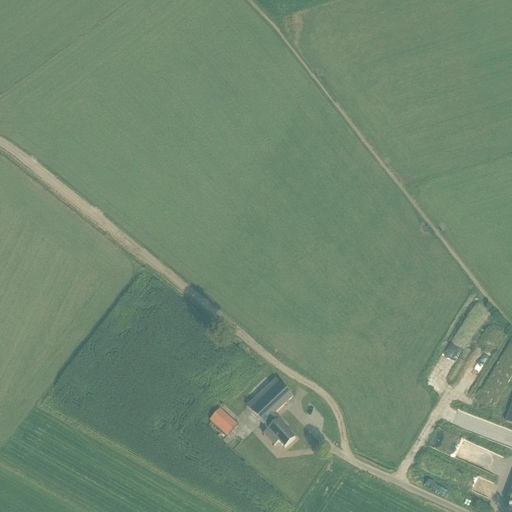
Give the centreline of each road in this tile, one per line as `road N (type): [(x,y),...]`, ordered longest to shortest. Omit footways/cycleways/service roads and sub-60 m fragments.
road 1 (track): [(318,391),(0,143)]
road 2 (unclassified): [(461,511),(345,457),(339,419),(318,391)]
